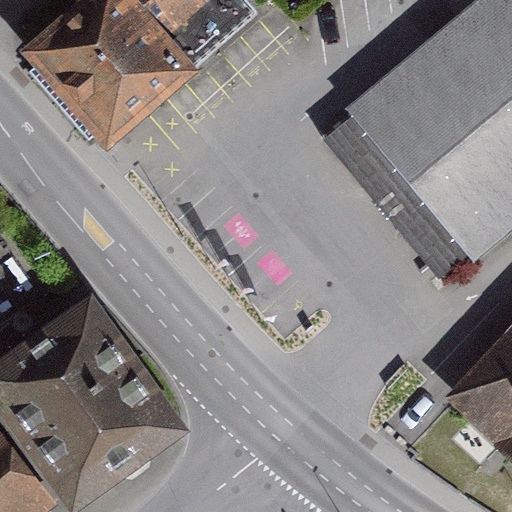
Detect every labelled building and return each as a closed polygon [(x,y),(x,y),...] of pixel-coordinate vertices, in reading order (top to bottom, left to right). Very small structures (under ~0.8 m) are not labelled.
[(231,0),(100,0),(38,50),(104,132),(247,18),(231,0)] [(511,0),(477,0),(346,110),(466,253),(511,214),(511,0)] [(88,316),(0,378),(0,387),(44,450),(54,443),(61,453),(65,450),(90,484),(122,461),(126,467),(140,457),(136,452),(168,428),(88,316)] [(511,348),(456,402),(511,457),(511,348)] [(0,511),(15,511),(30,500),(0,463),(0,511)]
